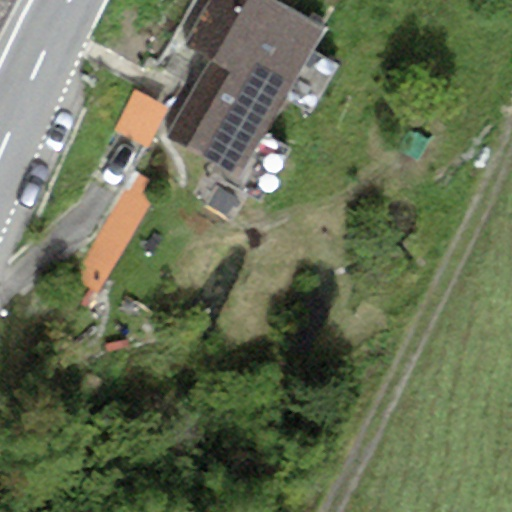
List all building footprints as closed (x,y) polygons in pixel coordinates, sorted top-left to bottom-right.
[(209,0),(184,45),(208,59),(282,100),(322,29),(270,0),(209,0)] [(239,177),(282,100),(208,59),(165,136),(239,177)] [(133,91),(113,130),(146,147),(166,107),(133,91)] [(134,173),(74,272),(94,296),(151,200),(141,193),(148,181),(134,173)] [(157,228),(143,272),(178,283),(192,239),(157,228)]
